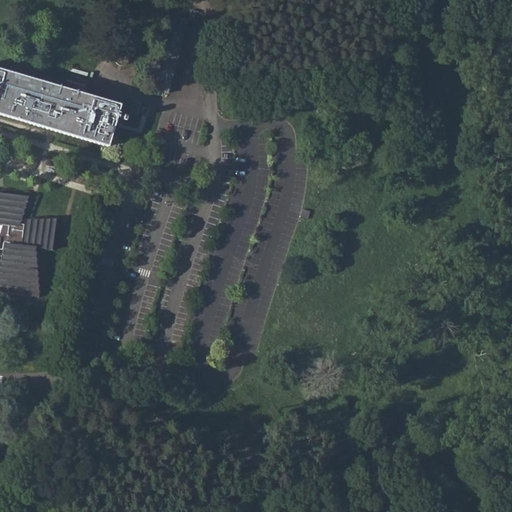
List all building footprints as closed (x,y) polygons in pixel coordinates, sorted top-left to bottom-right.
[(157,93),(170,97),(190,24),(177,20),(157,93)] [(117,68),(120,69),(125,69),(129,65),(131,59),(129,53),(120,50),(114,53),(112,56),(113,63),(117,68)] [(0,69),(0,116),(111,147),(123,104),(0,69)] [(155,121),(158,107),(139,102),(136,116),(155,121)] [(0,224),(3,225),(2,229),(0,236),(0,237),(0,257),(4,257),(0,276),(0,288),(10,290),(9,294),(22,294),(22,291),(40,293),(35,249),(28,247),(30,243),(54,251),(58,221),(26,221),(25,225),(18,224),(27,197),(0,193),(0,224)]
